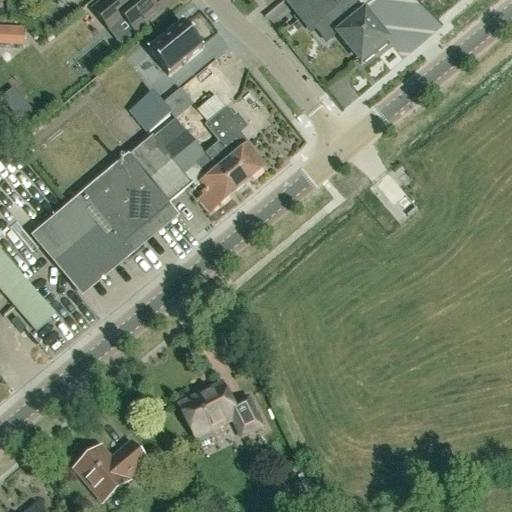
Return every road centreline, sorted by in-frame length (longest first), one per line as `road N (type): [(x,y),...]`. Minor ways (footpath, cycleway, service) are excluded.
road 1 (tertiary): [(344,151),(0,433)]
road 2 (tertiary): [(344,151),(511,11)]
road 3 (residential): [(344,151),(217,0)]
